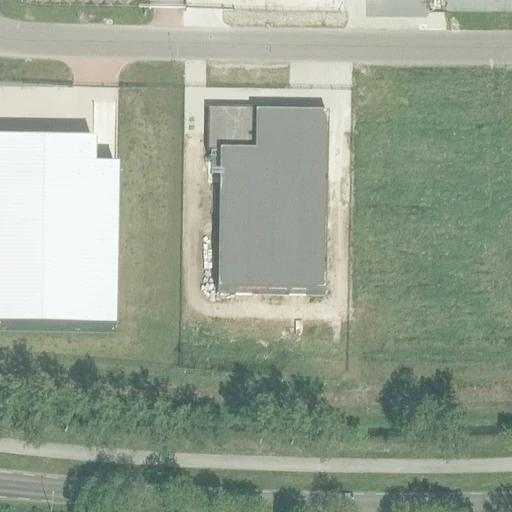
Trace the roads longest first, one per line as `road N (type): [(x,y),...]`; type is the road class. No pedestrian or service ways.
road 1 (secondary): [(0,489),(287,508),(511,507)]
road 2 (unclassified): [(0,38),(511,45)]
